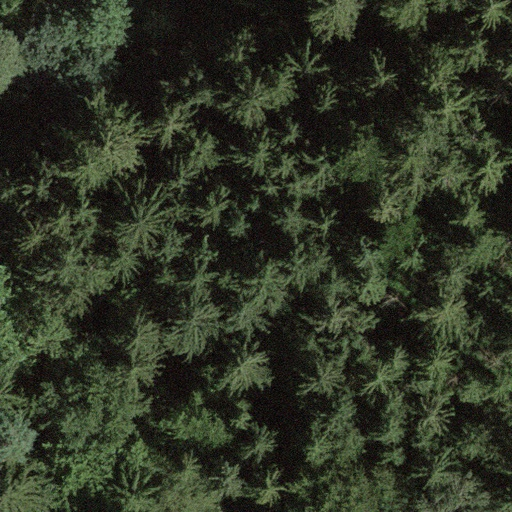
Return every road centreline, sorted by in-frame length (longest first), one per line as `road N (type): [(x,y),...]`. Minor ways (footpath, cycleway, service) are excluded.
road 1 (track): [(93,0),(511,71)]
road 2 (track): [(0,303),(184,511)]
